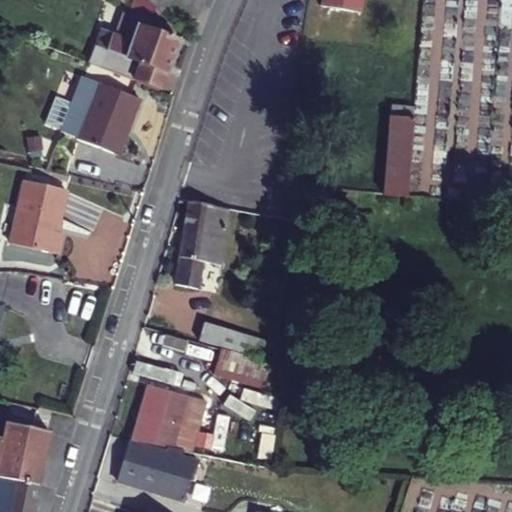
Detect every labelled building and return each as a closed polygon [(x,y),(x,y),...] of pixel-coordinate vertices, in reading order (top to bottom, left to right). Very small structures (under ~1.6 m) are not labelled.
[(103,30),(89,64),(135,81),(159,91),(166,71),(169,72),(179,43),(151,31),(163,13),(161,11),(149,0),(140,0),(131,15),(126,13),(120,25),(116,35),(103,30)] [(173,1),(171,0),(149,0),(161,11),(173,1)] [(323,0),(323,8),(362,14),(363,0),(323,0)] [(142,100),(85,76),(63,132),(79,138),(79,139),(115,154),(127,124),(132,127),(142,100)] [(407,196),(414,107),(392,105),(385,194),(407,196)] [(27,180),(13,243),(59,254),(64,233),(59,232),(68,190),(27,180)] [(183,235),(226,240),(230,212),(189,205),(183,235)] [(198,287),(203,264),(221,268),(226,240),(183,235),(175,282),(198,287)] [(209,343),(212,324),(207,323),(201,341),(209,343)] [(267,361),(273,341),(212,324),(209,343),(267,361)] [(216,376),(265,390),(272,364),(223,351),(216,376)] [(144,412),(186,424),(193,396),(150,386),(143,412),(144,412)] [(135,441),(180,449),(186,424),(144,412),(135,441)] [(49,430),(34,427),(4,421),(1,437),(0,436),(0,449),(43,459),(49,430)] [(198,461),(189,458),(190,450),(180,449),(135,441),(133,440),(131,442),(121,469),(191,485),(198,461)] [(0,477),(38,484),(43,459),(0,449),(0,477)] [(191,485),(121,469),(118,478),(186,499),(191,485)] [(0,511),(32,511),(38,484),(0,477),(0,511)] [(289,511),(292,502),(262,497),(258,511),(289,511)]
